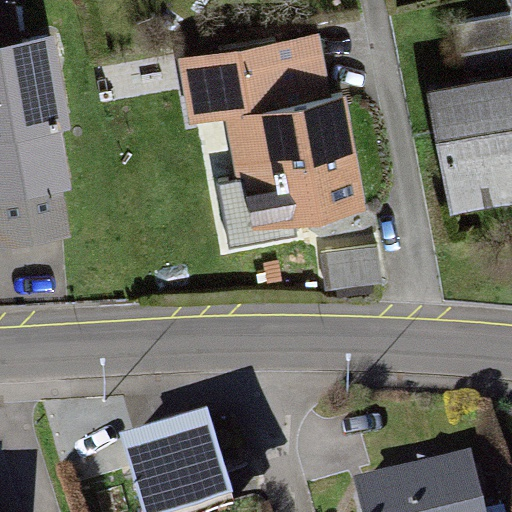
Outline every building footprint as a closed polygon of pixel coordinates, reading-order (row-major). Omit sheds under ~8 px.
[(45,41),(0,50),(0,193),(73,179),(45,41)] [(286,50),(179,69),(184,95),(291,75),(286,50)] [(511,72),(426,96),(459,216),(511,201),(511,72)] [(342,106),(224,126),(235,190),(297,179),(304,223),(360,213),(342,106)] [(224,511),(202,436),(120,460),(135,511),(224,511)] [(476,511),(467,474),(360,500),(363,511),(476,511)]
